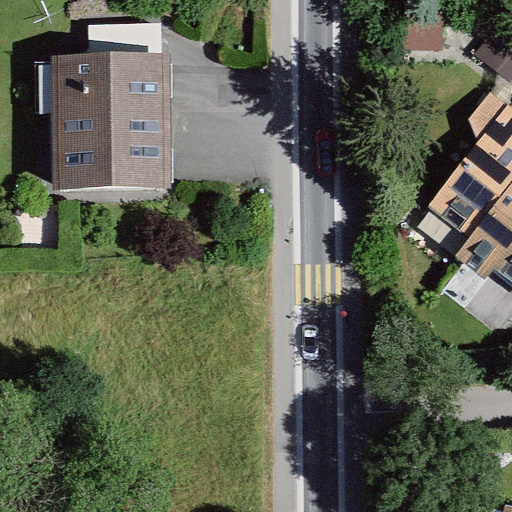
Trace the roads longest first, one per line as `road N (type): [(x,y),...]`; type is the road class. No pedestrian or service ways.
road 1 (residential): [(324,415),(320,0)]
road 2 (residential): [(324,415),(511,404)]
